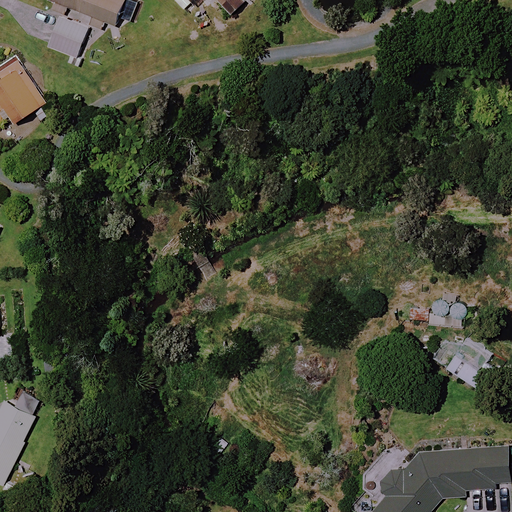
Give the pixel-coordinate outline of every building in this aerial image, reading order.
[(129,0),(55,0),(119,25),(129,0)] [(224,0),(237,13),(249,0),(224,0)] [(92,26),(63,15),(52,44),(81,55),(92,26)] [(49,98),(20,55),(1,68),(3,72),(0,73),(0,118),(12,111),(17,119),(49,98)] [(467,327),(468,300),(458,300),(458,294),(439,293),(439,299),(430,299),(429,307),(410,306),(409,320),(430,320),(429,325),(467,327)] [(490,373),(456,353),(447,368),(481,389),(490,373)] [(7,397),(0,411),(0,477),(7,480),(27,438),(26,437),(38,412),(7,397)] [(431,511),(430,511),(446,493),(469,492),(468,485),(498,484),(498,478),(511,477),(511,442),(423,449),(407,467),(404,464),(394,466),(385,476),(385,486),(390,490),(371,511),(431,511)]
